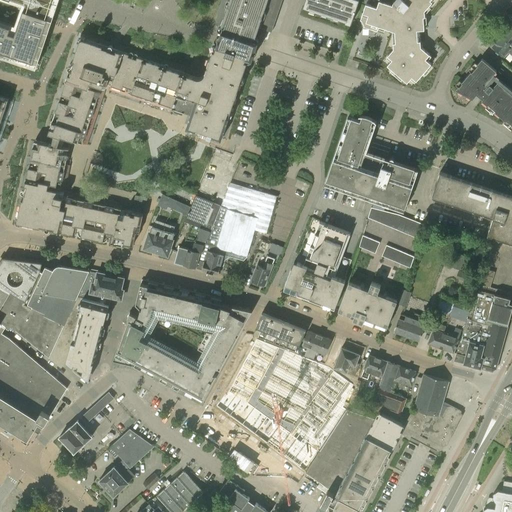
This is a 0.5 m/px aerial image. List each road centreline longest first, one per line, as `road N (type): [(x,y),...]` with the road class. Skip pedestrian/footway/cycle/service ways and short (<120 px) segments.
road 1 (residential): [(316,511),(264,464),(128,374),(113,375),(87,399)]
road 2 (residential): [(0,241),(14,236),(140,263),(268,301)]
road 3 (residential): [(268,301),(418,361),(505,383)]
road 4 (unknown): [(340,331),(264,464)]
road 5 (secondary): [(505,383),(442,511)]
road 6 (residential): [(433,108),(452,61),(502,0)]
road 7 (secondary): [(448,511),(511,399)]
road 8 (residential): [(309,200),(341,79)]
